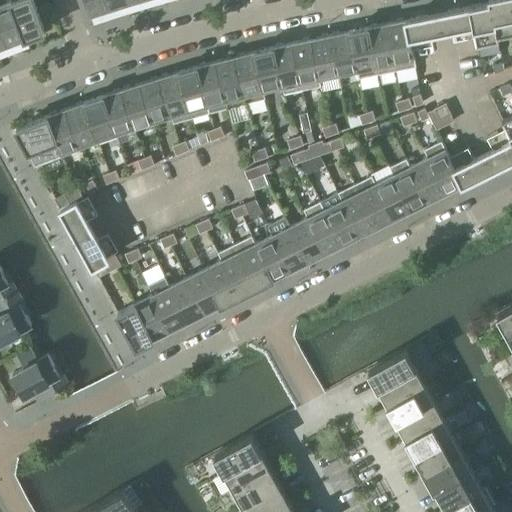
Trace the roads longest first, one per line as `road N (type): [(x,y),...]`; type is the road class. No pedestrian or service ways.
road 1 (residential): [(5,451),(270,322)]
road 2 (residential): [(88,63),(351,0)]
road 3 (residential): [(270,322),(511,200)]
road 4 (residential): [(410,511),(347,397)]
road 5 (residential): [(317,414),(285,432),(330,511)]
